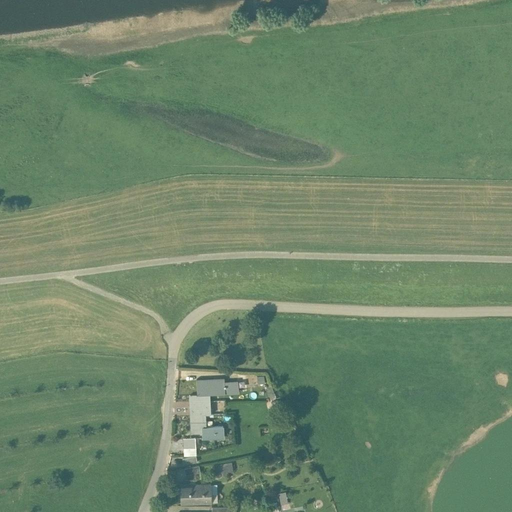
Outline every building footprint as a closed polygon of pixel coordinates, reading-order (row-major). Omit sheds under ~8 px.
[(224,379),(196,380),(197,394),(197,395),(209,394),(210,394),(209,394),(230,393),(229,382),(224,383),(224,379)] [(237,381),(229,381),(229,382),(230,393),(239,393),(237,381)] [(270,386),(266,388),(273,401),(276,399),(270,386)] [(209,394),(197,395),(197,394),(190,395),(191,415),(190,415),(191,415),(191,432),(190,432),(191,433),(202,432),(202,437),(223,436),(222,426),(205,427),(205,414),(210,414),(209,394)] [(195,438),(183,438),(183,448),(195,447),(195,438)] [(274,452),(258,456),(262,471),(277,467),(274,452)] [(225,463),(214,465),(215,473),(220,472),(220,470),(226,468),(225,463)] [(198,465),(184,468),(185,475),(200,472),(198,465)] [(210,483),(179,484),(180,504),(211,503),(210,483)]
